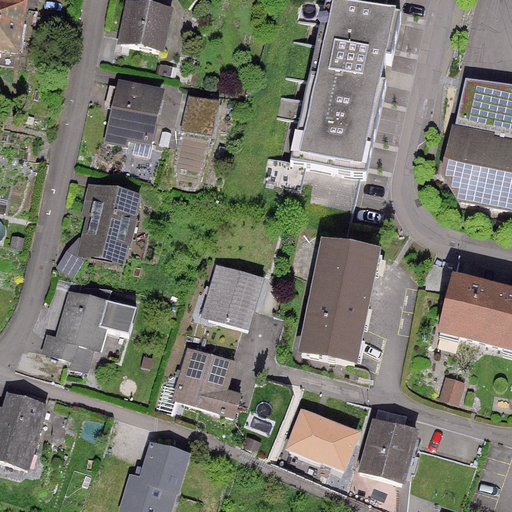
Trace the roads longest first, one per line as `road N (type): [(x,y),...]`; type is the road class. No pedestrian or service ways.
road 1 (residential): [(0,355),(29,307),(53,221),(98,0)]
road 2 (residential): [(449,0),(414,133),(407,198),(431,234),(511,260)]
road 3 (residential): [(302,380),(511,437)]
